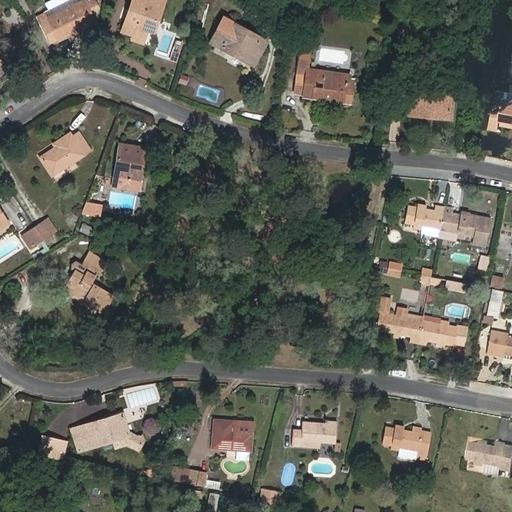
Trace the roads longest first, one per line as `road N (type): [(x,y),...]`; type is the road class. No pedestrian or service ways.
road 1 (residential): [(511,174),(275,143),(84,78),(0,129)]
road 2 (residential): [(0,364),(25,382),(60,390),(189,368),(345,377),(511,406)]
